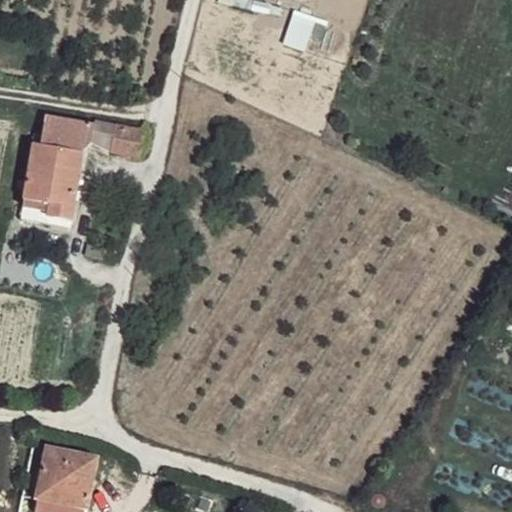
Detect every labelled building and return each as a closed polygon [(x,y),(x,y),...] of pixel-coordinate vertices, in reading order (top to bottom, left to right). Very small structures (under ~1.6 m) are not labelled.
[(94,126),(52,118),(47,152),(78,158),(88,159),(91,149),(94,126)] [(114,127),(94,126),(91,149),(113,154),(114,127)] [(145,134),(114,127),(113,154),(140,159),(145,134)] [(78,158),(47,152),(28,151),(22,205),(45,209),(46,221),(69,222),(78,158)] [(45,209),(22,205),(17,226),(43,231),(46,221),(45,209)] [(87,511),(95,458),(50,451),(40,511),(87,511)]
